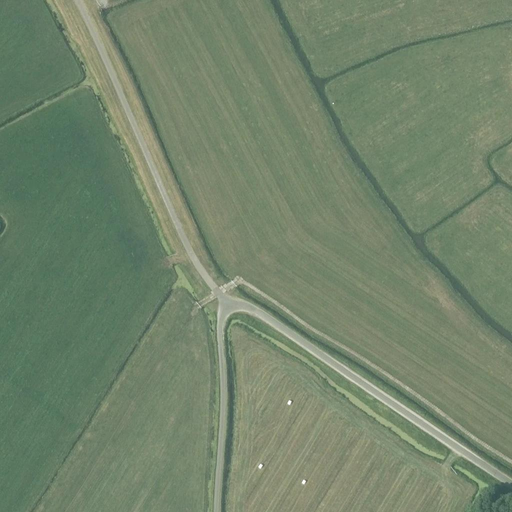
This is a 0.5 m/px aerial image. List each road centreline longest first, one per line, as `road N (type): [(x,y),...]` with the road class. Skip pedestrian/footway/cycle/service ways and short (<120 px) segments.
road 1 (track): [(192,307),(239,279),(511,462)]
road 2 (unclassified): [(228,307),(191,256),(77,0)]
road 3 (unclassified): [(511,485),(265,317),(228,307)]
road 4 (unclassified): [(215,511),(218,332),(228,307)]
